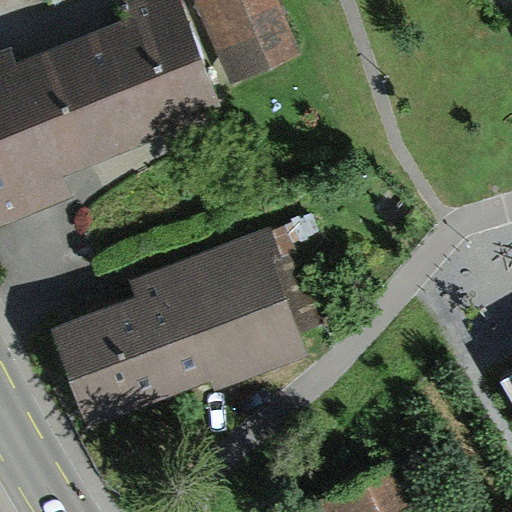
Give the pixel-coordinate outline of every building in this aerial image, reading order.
[(224,113),(177,0),(113,0),(122,20),(91,32),(26,59),(16,63),(11,49),(0,53),(0,225),(72,197),(64,177),(224,113)] [(195,0),(229,82),(300,54),(277,0),(195,0)] [(53,327),(89,423),(213,376),(219,392),(312,357),(277,261),(284,259),(271,223),(131,275),(138,295),(53,327)] [(511,358),(499,366),(511,388),(511,358)] [(427,511),(403,460),(313,502),(317,511),(427,511)]
